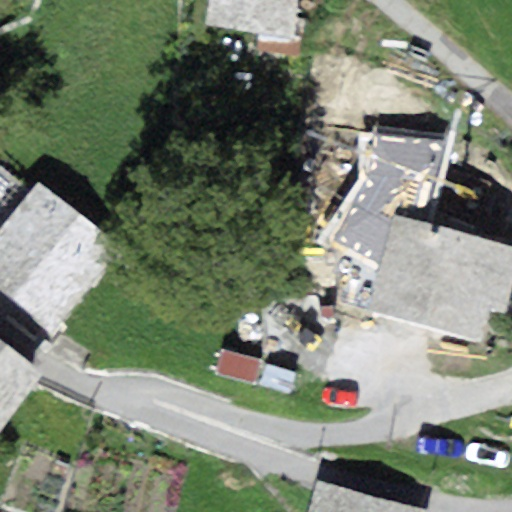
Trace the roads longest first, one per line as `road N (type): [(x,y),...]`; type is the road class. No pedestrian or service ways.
road 1 (residential): [(511,507),(431,500),(324,473),(94,392)]
road 2 (residential): [(94,392),(142,386),(314,437),(384,426),(511,387)]
road 3 (residential): [(511,109),(387,0)]
